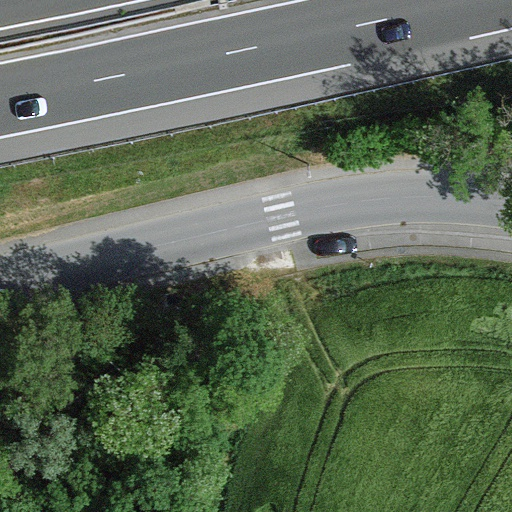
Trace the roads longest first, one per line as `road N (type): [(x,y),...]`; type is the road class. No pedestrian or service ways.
road 1 (tertiary): [(0,285),(360,201),(511,203)]
road 2 (motorway): [(0,102),(488,0)]
